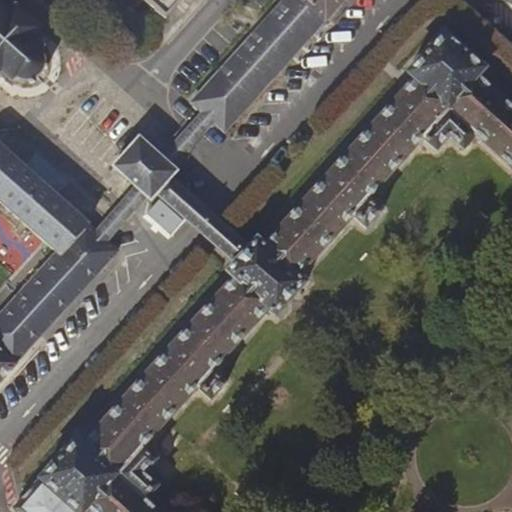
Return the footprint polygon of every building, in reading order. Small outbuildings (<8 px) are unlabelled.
[(142,0),(165,20),(183,0),(142,0)] [(226,134),(323,25),(294,0),(284,0),(191,103),(202,113),(213,123),(226,134)] [(511,0),(294,0),(323,25),(345,0),(511,0)] [(41,58),(37,52),(41,48),(31,38),(38,30),(12,7),(7,13),(0,7),(0,74),(2,72),(12,81),(15,77),(22,80),(29,81),(30,85),(34,83),(33,79),(38,75),(41,71),(42,68),(45,70),(46,66),(42,65),(42,62),(41,58)] [(511,511),(511,105),(480,77),(487,71),(445,33),(408,73),(415,80),(265,245),(258,239),(249,249),(243,255),(235,264),(227,273),(235,280),(84,446),(77,439),(39,481),(13,510),(15,511),(87,511),(88,511),(511,511)] [(182,136),(161,159),(172,169),(192,146),(213,123),(202,113),(182,136)] [(172,169),(161,159),(139,139),(133,146),(132,146),(130,148),(131,149),(121,159),(120,159),(118,160),(119,161),(113,168),(136,187),(147,197),(151,201),(157,194),(170,179),(176,173),(172,169)] [(0,204),(54,253),(82,222),(54,197),(23,170),(0,149),(0,204)] [(35,157),(23,170),(54,197),(65,183),(35,157)] [(206,210),(170,179),(157,194),(192,225),(235,264),(243,255),(249,249),(206,210)] [(147,197),(136,187),(122,203),(94,234),(105,244),(133,213),(147,197)] [(54,253),(0,313),(0,345),(17,362),(115,253),(105,244),(94,234),(82,222),(54,253)] [(0,511),(0,380),(17,362),(0,345),(0,511)]
